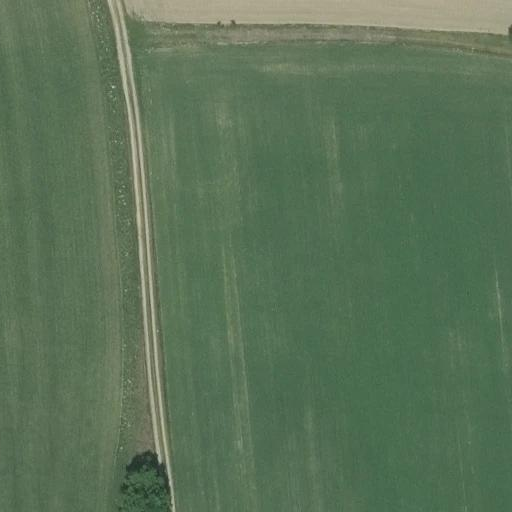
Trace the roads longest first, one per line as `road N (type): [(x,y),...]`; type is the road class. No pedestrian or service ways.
road 1 (track): [(105,0),(117,34),(150,511)]
road 2 (track): [(117,34),(411,36),(511,45)]
